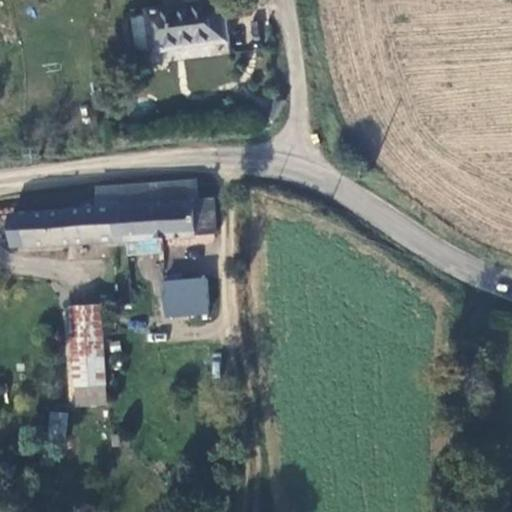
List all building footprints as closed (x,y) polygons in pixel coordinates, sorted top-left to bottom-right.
[(181,0),(166,2),(144,6),(144,10),(128,13),(135,63),(226,49),(220,0),(181,0)] [(112,249),(200,246),(203,245),(200,208),(182,207),(180,191),(160,192),(133,194),(134,211),(111,212),(112,249)] [(0,254),(112,249),(111,212),(134,211),(133,194),(82,198),(82,215),(0,220),(0,254)] [(202,321),(199,291),(157,293),(159,323),(202,321)] [(92,394),(85,318),(56,320),(60,396),(92,394)] [(62,421),(94,418),(92,394),(60,396),(62,421)] [(489,511),(488,486),(471,487),(472,511),(489,511)]
